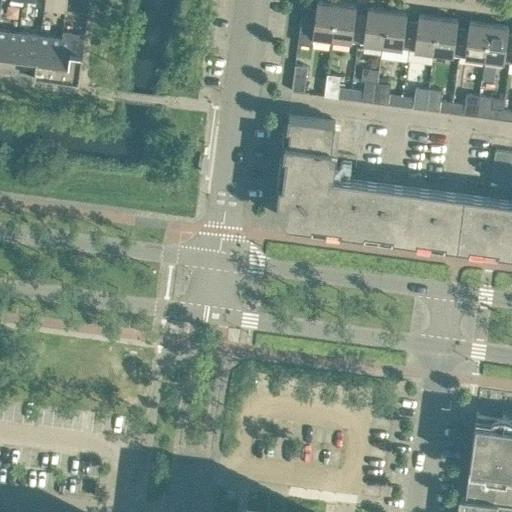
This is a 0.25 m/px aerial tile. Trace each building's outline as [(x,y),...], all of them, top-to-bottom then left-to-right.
[(88,9),(89,0),(66,0),(66,6),(88,9)] [(332,37),(337,2),(323,0),(317,0),(316,7),(303,5),(298,42),(312,44),(314,35),(332,37)] [(357,41),(361,13),(355,12),(356,4),(337,2),(332,37),(357,41)] [(383,44),(387,9),(368,6),(367,13),(361,13),(357,41),(383,44)] [(408,47),(412,19),(406,19),(407,11),(387,9),(383,44),(408,47)] [(434,51),(439,16),(419,13),(418,20),(412,19),(408,47),(434,51)] [(459,54),(463,26),(458,25),(459,18),(439,16),(434,51),(459,54)] [(484,58),(489,22),(469,20),(468,27),(463,26),(459,54),(484,58)] [(510,61),(511,43),(511,32),(508,32),(509,25),(489,22),(484,58),(510,61)] [(0,65),(14,68),(19,31),(0,28),(0,65)] [(35,71),(40,34),(19,31),(14,68),(35,71)] [(79,76),(84,40),(85,34),(62,31),(62,37),(57,73),(79,76)] [(57,73),(62,37),(40,34),(35,71),(57,73)] [(308,65),(295,63),(292,90),(305,92),(308,65)] [(350,98),(351,87),(339,85),(341,74),(327,72),(324,94),(350,98)] [(375,101),(378,81),(365,79),(364,88),(351,87),(350,98),(375,101)] [(400,104),(402,94),(390,92),(391,82),(378,81),(375,101),(400,104)] [(426,108),(429,87),(416,85),(414,96),(402,94),(400,104),(426,108)] [(451,111),(453,100),(441,99),(442,89),(429,87),(426,108),(451,111)] [(477,115),(480,94),(467,92),(465,102),(453,100),(451,111),(477,115)] [(480,94),(477,115),(502,118),(503,107),(492,106),(493,95),(480,94)] [(511,119),(511,108),(503,107),(502,118),(511,119)] [(511,150),(496,148),(489,199),(347,180),(346,186),(321,183),(324,158),(330,159),(336,119),(289,113),(277,202),(283,203),(291,214),(291,220),(511,250),(511,150)] [(511,511),(511,415),(477,410),(465,495),(459,494),(456,511),(511,511)]
